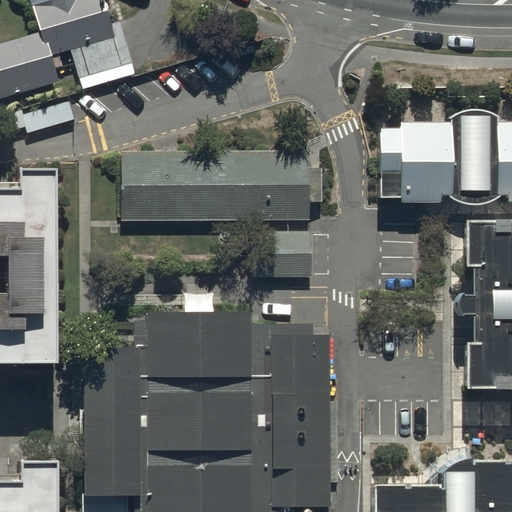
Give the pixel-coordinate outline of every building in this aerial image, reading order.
[(28,0),(38,31),(0,42),(0,98),(58,82),(54,69),(62,66),(58,53),(68,50),(80,90),(134,74),(116,13),(107,16),(102,0),(28,0)] [(24,128),(26,133),(73,120),(67,98),(0,117),(0,126),(2,134),(24,128)] [(511,123),(376,124),(377,204),(511,203),(511,123)] [(309,157),(122,157),(122,227),(309,226),(309,157)] [(0,355),(1,355),(50,355),(50,167),(14,167),(14,185),(0,184),(0,355)] [(511,222),(462,223),(463,332),(463,388),(511,388),(511,222)] [(269,237),(270,283),(312,282),(311,237),(269,237)] [(200,316),(139,316),(140,350),(77,351),(78,511),(327,511),(327,340),(263,341),(263,316),(200,316)] [(511,511),(511,453),(464,453),(442,465),(433,484),(369,485),(369,511),(511,511)] [(1,478),(0,478),(0,511),(52,511),(53,458),(16,458),(16,478),(1,478)]
